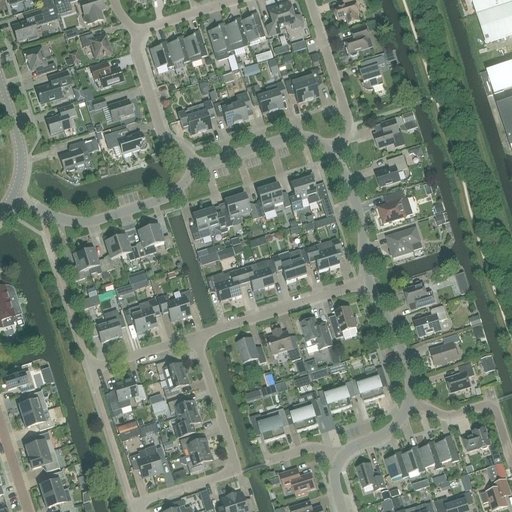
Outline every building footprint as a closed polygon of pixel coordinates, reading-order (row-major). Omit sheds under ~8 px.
[(62,0),(54,3),(58,15),(72,11),(69,4),(80,1),(79,0),(62,0)] [(101,0),(87,0),(80,3),(84,17),(83,19),(84,23),(86,24),(87,25),(102,21),(100,11),(104,10),(101,0)] [(342,0),(344,6),(335,9),(338,21),(346,18),(348,24),(359,21),(357,15),(359,14),(355,3),(359,1),(358,0),(342,0)] [(511,0),(471,0),(477,16),(511,3),(511,0)] [(278,7),(285,27),(291,25),(292,29),(303,26),(301,18),(297,20),(296,17),(294,18),(289,3),(278,7)] [(511,35),(511,3),(477,16),(486,44),(511,35)] [(12,27),(17,43),(27,39),(28,42),(39,39),(39,38),(38,39),(34,25),(43,22),(43,21),(57,17),(59,21),(54,6),(42,10),(42,11),(24,16),(26,23),(12,27)] [(279,29),(285,27),(278,7),(268,10),(272,25),(270,26),(271,28),(267,29),(269,37),(280,33),(279,29)] [(241,22),(248,44),(258,40),(259,43),(266,41),(257,14),(250,16),(251,19),(241,22)] [(225,27),(233,52),(249,46),(248,44),(241,22),(241,19),(234,21),(235,24),(225,27)] [(381,22),(368,25),(371,32),(383,29),(381,22)] [(226,54),(233,52),(225,27),(224,24),(217,26),(218,29),(208,32),(215,54),(225,51),(226,54)] [(352,39),(345,41),(349,55),(350,55),(351,56),(353,57),(356,56),(357,54),(357,52),(373,48),(366,27),(355,31),(350,32),(352,39)] [(184,40),(191,64),(201,61),(201,59),(207,57),(199,32),(192,34),(193,37),(184,40)] [(111,55),(105,36),(94,40),(92,34),(80,38),(83,49),(91,46),(95,60),(111,55)] [(191,64),(184,40),(183,37),(176,39),(177,42),(167,45),(173,64),(183,61),(184,64),(190,62),(191,64)] [(174,67),(173,64),(167,45),(166,42),(159,44),(160,47),(150,51),(156,70),(166,66),(167,69),(174,67)] [(36,77),(56,71),(54,64),(47,67),(41,49),(25,54),(28,64),(29,64),(31,72),(34,71),(36,77)] [(364,84),(361,84),(362,86),(362,87),(363,88),(364,89),(365,91),(367,91),(368,92),(369,92),(371,92),(373,91),(374,91),(373,88),(384,85),(378,67),(384,65),(382,58),(365,63),(367,70),(360,72),(364,84)] [(239,69),(237,62),(230,64),(232,71),(239,69)] [(511,63),(487,72),(494,95),(511,88),(511,63)] [(124,82),(119,69),(107,73),(105,65),(91,70),(94,78),(99,76),(103,89),(124,82)] [(316,71),(300,76),(308,101),(313,100),(319,98),(315,87),(321,85),(316,71)] [(223,82),(233,81),(232,72),(222,74),(223,82)] [(52,85),(36,90),(41,105),(61,99),(59,91),(60,88),(70,85),(66,73),(50,78),(52,85)] [(295,80),(284,83),(288,95),(294,93),(298,104),(304,102),(304,103),(308,101),(300,76),(294,78),(295,80)] [(267,94),(273,113),(277,111),(283,109),(280,98),(286,96),(282,84),(271,87),(273,92),(267,94)] [(268,114),(273,113),(267,94),(261,96),(258,86),(246,89),(247,92),(249,94),(253,107),(259,105),(262,116),(268,114)] [(232,106),(237,124),(242,123),(242,122),(248,120),(245,109),(250,108),(246,95),(236,98),(238,104),(232,106)] [(103,100),(92,104),(94,111),(106,108),(103,100)] [(511,100),(497,105),(502,121),(511,118),(511,100)] [(128,101),(108,107),(113,123),(120,121),(119,119),(132,115),(128,101)] [(233,125),(237,124),(232,106),(225,107),(224,102),(214,105),(218,118),(223,116),(227,127),(233,125)] [(209,103),(193,108),(201,133),(206,132),(212,130),(208,119),(214,117),(209,103)] [(60,116),(46,121),(51,135),(71,129),(68,119),(75,117),(71,106),(58,110),(60,116)] [(201,133),(193,108),(187,110),(186,111),(187,112),(178,115),(181,127),(187,125),(191,136),(197,134),(197,135),(201,133)] [(511,135),(511,118),(502,121),(507,137),(511,135)] [(384,133),(374,136),(378,149),(394,144),(396,148),(404,145),(400,133),(399,133),(395,121),(381,125),(384,133)] [(94,131),(83,134),(85,140),(95,137),(94,131)] [(144,143),(143,143),(144,142),(143,141),(141,134),(130,137),(131,138),(125,140),(122,132),(105,137),(109,150),(120,147),(124,159),(132,156),(131,153),(137,151),(139,151),(139,150),(140,150),(140,151),(141,151),(142,151),(143,151),(144,150),(145,150),(145,149),(146,148),(146,147),(146,146),(146,145),(145,144),(144,143)] [(73,153),(60,157),(64,170),(66,170),(66,172),(68,173),(74,171),(75,169),(74,167),(84,164),(81,155),(87,153),(87,155),(99,151),(95,140),(84,144),(83,142),(69,147),(71,146),(73,153)] [(421,147),(409,151),(410,154),(413,153),(417,156),(418,156),(419,157),(421,157),(424,156),(421,147)] [(390,170),(376,174),(380,189),(400,182),(397,172),(407,169),(403,157),(388,162),(390,170)] [(312,174),(300,178),(301,181),(306,199),(308,205),(328,199),(324,184),(314,187),(312,180),(314,180),(312,174)] [(300,201),(306,199),(301,181),(290,184),(294,196),(288,198),(291,207),(293,212),(303,209),(300,201)] [(267,188),(272,206),(283,202),(285,208),(291,207),(288,198),(287,194),(281,196),(277,184),(267,188)] [(274,211),(272,206),(267,188),(256,191),(260,204),(254,205),(259,219),(265,217),(264,214),(274,211)] [(386,206),(378,208),(383,225),(413,215),(408,199),(405,200),(403,192),(384,198),(386,206)] [(234,198),(240,216),(250,213),(252,221),(259,219),(254,205),(249,207),(245,195),(234,198)] [(222,216),(226,229),(237,226),(235,218),(240,216),(234,198),(224,201),(228,214),(222,216)] [(438,214),(445,212),(442,205),(436,207),(438,214)] [(213,209),(203,212),(209,230),(214,229),(214,230),(220,233),(221,234),(227,232),(226,229),(222,216),(220,210),(214,212),(213,209)] [(211,236),(209,230),(203,212),(192,216),(196,228),(190,229),(194,242),(211,236)] [(148,229),(154,246),(164,243),(166,250),(172,248),(168,236),(163,238),(158,225),(148,229)] [(153,247),(154,246),(148,229),(137,232),(141,245),(136,247),(139,259),(146,257),(155,254),(153,247)] [(423,250),(416,229),(386,238),(391,251),(389,253),(390,257),(393,257),(393,259),(423,250)] [(133,261),(139,259),(136,247),(130,249),(126,236),(115,239),(121,257),(131,254),(133,261)] [(104,260),(108,272),(114,270),(111,260),(121,257),(115,239),(104,242),(110,258),(104,260)] [(337,240),(321,245),(328,269),(339,266),(335,254),(341,252),(337,240)] [(328,269),(321,245),(304,250),(308,262),(314,260),(318,272),(328,269)] [(101,274),(108,272),(104,260),(98,262),(93,247),(85,250),(86,251),(83,252),(89,270),(91,275),(97,273),(97,275),(101,274)] [(288,255),(296,279),(306,276),(303,264),(308,262),(304,250),(299,252),(299,251),(288,255)] [(84,272),(89,270),(83,252),(81,253),(80,251),(72,254),(77,269),(71,270),(75,283),(81,281),(85,279),(84,272)] [(296,279),(288,255),(287,253),(281,255),(271,258),(272,260),(276,272),(281,271),(285,283),(296,279)] [(270,274),(276,272),(272,260),(262,264),(256,265),(257,271),(263,290),(274,286),(270,274)] [(239,271),(243,282),(249,280),(253,293),(263,290),(257,271),(251,273),(249,267),(239,271)] [(237,284),(243,282),(239,271),(223,276),(225,282),(223,282),(229,301),(241,297),(237,284)] [(220,303),(229,301),(223,282),(215,285),(212,277),(206,279),(211,293),(216,291),(220,303)] [(423,284),(422,285),(420,283),(418,282),(416,283),(415,285),(415,287),(404,290),(409,305),(415,303),(417,310),(436,304),(432,293),(426,295),(423,284)] [(6,287),(5,286),(0,287),(0,330),(4,329),(1,321),(22,315),(15,295),(14,291),(13,289),(11,288),(10,287),(8,287),(6,287)] [(175,301),(181,320),(191,316),(188,305),(193,303),(193,304),(190,291),(179,295),(181,299),(175,301)] [(171,323),(181,320),(175,301),(169,303),(167,296),(157,300),(162,314),(162,313),(167,311),(171,323)] [(149,302),(139,305),(139,307),(147,331),(157,327),(153,316),(159,314),(159,315),(159,314),(155,302),(150,304),(149,302)] [(136,334),(147,331),(139,307),(134,309),(123,312),(127,325),(128,325),(127,324),(133,322),(136,334)] [(432,317),(414,323),(419,339),(441,332),(438,322),(447,319),(443,307),(430,311),(432,317)] [(350,308),(335,313),(336,317),(329,319),(336,339),(343,337),(342,333),(356,329),(355,327),(357,326),(355,320),(353,320),(350,308)] [(106,324),(111,341),(122,337),(120,330),(125,328),(122,316),(115,318),(116,321),(106,324)] [(315,319),(301,324),(305,338),(303,339),(306,349),(318,346),(320,351),(333,347),(328,333),(320,335),(315,319)] [(101,344),(111,341),(106,324),(96,327),(95,324),(89,326),(92,338),(98,336),(101,344)] [(281,330),(273,333),(274,336),(267,339),(272,356),(287,351),(291,363),(301,360),(296,342),(291,344),(287,332),(282,334),(281,330)] [(445,346),(431,351),(435,367),(458,360),(453,344),(459,342),(457,335),(443,340),(445,346)] [(237,344),(243,364),(259,359),(260,365),(266,363),(263,352),(257,354),(252,339),(237,344)] [(21,341),(7,345),(9,352),(23,348),(21,341)] [(165,381),(185,375),(182,364),(169,368),(167,362),(155,366),(159,376),(163,374),(165,381)] [(446,380),(451,394),(471,388),(468,379),(475,377),(471,364),(458,368),(460,375),(446,380)] [(325,366),(311,372),(314,378),(328,372),(325,366)] [(366,375),(368,382),(374,400),(385,397),(381,386),(387,384),(382,368),(376,370),(376,372),(366,375)] [(29,372),(4,380),(7,392),(19,388),(21,395),(35,390),(29,372)] [(189,385),(185,375),(165,381),(167,387),(163,389),(166,399),(178,395),(176,389),(189,385)] [(309,377),(294,381),(297,389),(311,384),(309,377)] [(122,381),(129,400),(134,398),(135,403),(146,400),(142,387),(141,387),(142,388),(136,390),(133,378),(122,381)] [(374,400),(368,382),(362,384),(361,379),(351,382),(354,394),(360,392),(364,404),(374,400)] [(131,407),(129,400),(122,381),(121,382),(120,380),(112,383),(112,385),(116,396),(108,399),(108,397),(107,398),(112,412),(131,407)] [(349,396),(354,394),(351,382),(340,386),(342,391),(336,393),(342,411),(352,407),(349,396)] [(331,414),(342,411),(336,393),(330,395),(328,390),(318,393),(322,405),(327,403),(331,414)] [(22,418),(47,410),(42,392),(28,397),(30,403),(18,407),(22,418)] [(175,412),(177,419),(197,412),(194,402),(181,405),(179,400),(167,404),(171,414),(175,412)] [(300,405),(308,430),(318,426),(315,415),(320,413),(317,402),(307,405),(307,403),(300,405)] [(297,433),(308,430),(300,405),(293,407),(293,409),(284,412),(288,424),(293,422),(297,433)] [(47,411),(47,410),(22,418),(25,429),(37,426),(39,432),(53,428),(51,421),(45,423),(42,412),(47,411)] [(288,424),(284,412),(283,410),(273,413),(275,420),(269,422),(275,440),(286,437),(282,426),(288,424)] [(197,412),(177,419),(179,425),(173,427),(177,440),(196,434),(193,425),(201,423),(197,412)] [(264,443),(275,440),(269,422),(263,424),(260,415),(250,418),(255,434),(261,432),(264,443)] [(128,423),(118,425),(120,432),(129,430),(128,423)] [(137,435),(135,428),(127,431),(129,437),(137,435)] [(485,428),(473,432),(474,436),(462,439),(467,454),(481,449),(483,450),(487,449),(488,447),(491,446),(485,428)] [(25,448),(28,459),(54,451),(48,434),(35,438),(37,444),(25,448)] [(189,456),(209,450),(206,439),(193,443),(191,437),(179,441),(182,451),(187,450),(189,456)] [(435,445),(441,464),(451,461),(452,464),(459,461),(451,437),(444,439),(445,442),(435,445)] [(174,441),(164,444),(166,450),(176,448),(174,441)] [(441,464),(435,445),(435,442),(428,444),(429,447),(419,450),(425,469),(435,466),(436,471),(443,469),(441,464)] [(147,458),(153,477),(163,473),(159,462),(165,460),(165,461),(161,448),(156,450),(155,447),(144,450),(147,458)] [(425,469),(419,450),(418,447),(411,449),(412,452),(402,455),(408,474),(418,471),(419,474),(426,472),(425,469)] [(490,449),(493,459),(488,461),(490,468),(502,464),(497,447),(490,449)] [(213,461),(209,450),(189,456),(189,457),(180,460),(181,465),(185,466),(187,465),(190,474),(202,470),(200,465),(213,461)] [(54,451),(28,459),(32,471),(44,467),(46,473),(59,469),(54,451)] [(409,477),(408,474),(402,455),(401,452),(394,455),(395,458),(385,461),(391,480),(401,477),(402,479),(409,477)] [(142,480),(153,477),(147,458),(141,460),(139,455),(129,458),(133,471),(134,471),(133,470),(139,468),(142,480)] [(356,469),(363,489),(373,486),(375,492),(385,489),(382,477),(375,479),(371,464),(356,469)] [(280,475),(285,489),(293,487),(296,498),(307,495),(306,492),(315,489),(311,475),(297,479),(295,471),(280,475)] [(39,487),(43,498),(62,492),(59,481),(64,479),(62,473),(49,477),(51,483),(39,487)] [(487,494),(482,496),(484,503),(489,501),(492,511),(507,507),(505,499),(511,497),(506,481),(493,485),(495,490),(486,493),(487,494)] [(62,492),(43,498),(46,509),(58,506),(60,511),(73,508),(71,501),(66,503),(62,492)] [(455,503),(458,511),(469,511),(468,506),(474,504),(470,493),(460,496),(461,501),(455,503)] [(230,496),(235,511),(254,511),(251,500),(244,502),(242,494),(236,495),(236,494),(230,496)] [(235,511),(230,496),(225,497),(226,499),(220,500),(223,509),(216,511),(235,511)] [(458,511),(455,503),(449,505),(447,498),(434,502),(437,511),(458,511)] [(384,511),(392,511),(392,510),(394,509),(391,500),(382,504),(384,511)] [(191,511),(190,509),(184,511),(181,501),(169,505),(170,505),(171,511),(166,511),(191,511)] [(415,508),(416,511),(433,511),(431,503),(415,508)]
